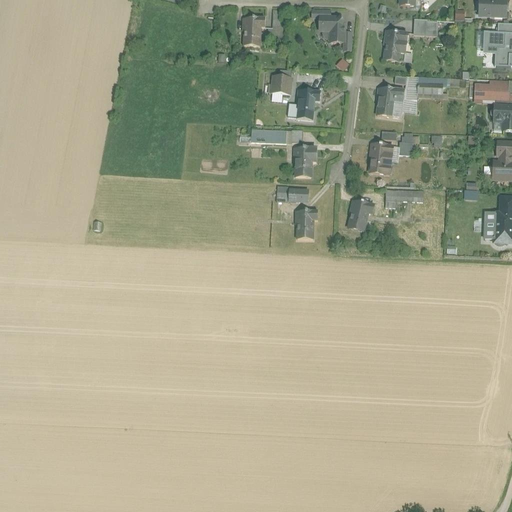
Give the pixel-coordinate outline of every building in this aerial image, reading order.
[(506,1),(501,0),(491,0),(477,0),(477,19),(506,20),(506,1)] [(284,12),(273,12),(272,30),(272,39),(271,47),(278,47),(278,43),(283,43),(284,12)] [(265,20),(253,19),(253,20),(243,20),(243,29),(245,29),(244,48),(260,48),(260,29),(265,30),(265,20)] [(330,20),(320,19),(320,20),(320,33),(323,33),(323,36),(323,38),(324,39),(325,40),(326,41),(328,41),(331,41),(331,44),(344,45),(345,35),(345,26),(339,20),(330,20)] [(428,22),(414,21),(413,37),(437,39),(438,24),(428,23),(428,22)] [(511,25),(498,25),(498,34),(511,34),(511,25)] [(511,34),(498,34),(484,33),(484,55),(496,56),(496,66),(511,66),(511,34)] [(408,35),(395,34),(395,35),(385,34),(384,43),(386,43),(384,62),(404,64),(408,35)] [(336,66),(343,72),(349,65),(342,59),(336,66)] [(280,78),(274,78),(273,86),(272,95),(289,97),(291,79),(280,78)] [(406,79),(396,78),(395,85),(405,86),(406,79)] [(508,101),(509,83),(490,83),(490,88),(476,87),(476,100),(495,101),(508,101)] [(436,87),(418,87),(418,95),(443,96),(443,88),(436,87)] [(388,90),(388,91),(378,90),(377,98),(379,99),(377,117),(401,121),(405,92),(388,90)] [(308,93),(298,92),(297,101),(299,101),(297,120),(313,122),(315,103),(319,104),(320,94),(308,92),(308,93)] [(511,101),(508,101),(495,101),(495,108),(511,109),(511,101)] [(511,109),(495,108),(495,112),(493,112),(491,114),(491,117),(492,119),(494,119),(494,123),(504,123),(504,133),(511,133),(511,109)] [(287,133),(264,132),(263,138),(252,138),(251,144),(286,146),(287,133)] [(303,132),(292,132),(292,145),(303,145),(303,132)] [(397,135),(382,134),(381,141),(396,142),(397,135)] [(443,145),(444,137),(404,134),(404,138),(413,139),(412,142),(443,145)] [(404,138),(402,138),(402,144),(400,144),(400,148),(399,156),(411,157),(412,142),(413,139),(404,138)] [(511,145),(498,144),(497,158),(511,159),(511,145)] [(393,148),(380,147),(380,148),(371,146),(370,155),(372,155),(370,174),(390,177),(393,148)] [(316,150),(303,150),(303,151),(294,151),(294,159),(296,159),(295,178),(311,179),(311,164),(316,164),(316,150)] [(511,162),(511,159),(500,159),(499,164),(494,164),(493,182),(511,182),(511,164),(511,165),(511,162)] [(477,184),(466,184),(465,191),(476,192),(477,184)] [(308,193),(289,192),(289,195),(289,202),(308,203),(308,193)] [(396,193),(386,192),(385,209),(395,210),(396,203),(396,193)] [(465,201),(479,201),(479,192),(465,192),(465,201)] [(423,194),(396,193),(396,203),(423,204),(423,194)] [(288,194),(277,194),(277,204),(289,205),(289,202),(289,195),(288,194)] [(501,215),(511,215),(511,200),(501,200),(501,215)] [(362,205),(353,203),(351,211),(353,212),(348,230),(363,234),(368,215),(372,216),(374,207),(362,204),(362,205)] [(318,213),(305,212),(305,213),(296,213),(295,222),(297,222),(297,241),(313,241),(313,222),(318,222),(318,213)] [(494,242),(495,215),(486,214),(485,241),(494,242)] [(511,215),(501,215),(495,215),(494,242),(494,244),(496,247),(498,248),(500,248),(502,248),(504,247),(505,245),(511,245),(511,215)]
